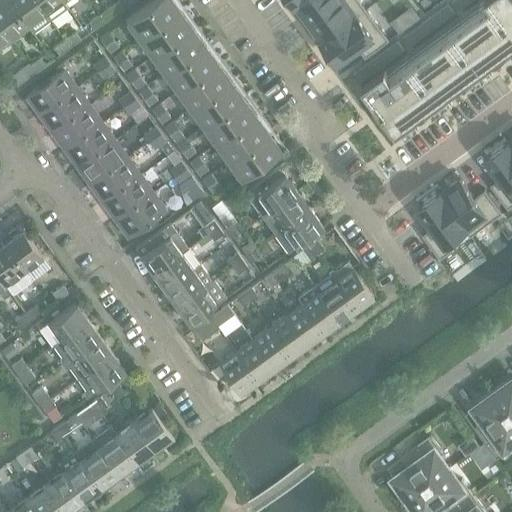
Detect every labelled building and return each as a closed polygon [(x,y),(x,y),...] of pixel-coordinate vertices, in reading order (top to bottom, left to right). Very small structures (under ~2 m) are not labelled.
[(18,37),(15,32),(26,24),(8,0),(0,0),(0,24),(12,41),(18,37)] [(35,0),(8,0),(26,24),(33,32),(50,20),(35,0)] [(35,0),(50,20),(67,7),(62,0),(35,0)] [(122,9),(128,4),(133,0),(117,0),(116,1),(122,9)] [(240,178),(258,165),(281,149),(172,0),(152,0),(125,20),(240,178)] [(297,0),(295,2),(296,1),(310,20),(337,0),(297,0)] [(360,0),(337,0),(310,20),(323,38),(322,39),(323,40),(367,8),(360,0)] [(384,68),(361,85),(395,131),(511,45),(511,0),(486,0),(489,5),(390,77),(384,68)] [(456,0),(451,0),(449,2),(456,12),(462,7),(456,0)] [(122,9),(116,1),(99,14),(104,21),(122,9)] [(449,2),(442,7),(449,16),(456,12),(449,2)] [(412,6),(405,12),(412,22),(419,17),(419,16),(412,6)] [(442,7),(436,11),(443,21),(449,16),(442,7)] [(367,8),(323,40),(338,60),(356,47),(358,45),(366,56),(368,54),(375,49),(381,44),(387,40),(389,39),(367,8)] [(436,11),(430,16),(437,25),(443,21),(436,11)] [(88,21),(94,29),(104,21),(99,14),(88,21)] [(430,16),(424,20),(431,30),(437,25),(430,16)] [(0,43),(3,41),(6,46),(12,41),(0,24),(0,43)] [(419,24),(413,28),(420,38),(426,34),(419,24)] [(413,28),(407,33),(414,43),(420,38),(413,28)] [(80,39),(75,31),(64,39),(69,47),(80,39)] [(114,39),(108,31),(99,38),(105,45),(114,39)] [(407,33),(400,37),(408,47),(414,43),(407,33)] [(400,37),(394,42),(401,52),(408,47),(400,37)] [(53,47),(58,55),(69,47),(64,39),(53,47)] [(110,53),(119,46),(114,39),(105,45),(110,53)] [(394,42),(388,47),(395,56),(401,52),(394,42)] [(388,47),(382,51),(389,61),(395,56),(388,47)] [(127,57),(121,49),(112,56),(118,63),(127,57)] [(104,55),(92,64),(98,71),(110,62),(104,55)] [(377,55),(371,59),(378,69),(384,64),(377,55)] [(40,57),(29,65),(35,73),(36,72),(46,65),(40,57)] [(132,64),(127,57),(118,63),(123,71),(132,64)] [(371,59),(365,64),(372,73),(378,69),(371,59)] [(103,79),(115,70),(110,62),(98,71),(103,79)] [(28,63),(10,76),(17,85),(35,73),(29,65),(28,63)] [(365,64),(358,68),(365,78),(372,73),(365,64)] [(134,66),(125,73),(131,80),(139,74),(134,66)] [(64,68),(25,96),(38,114),(77,86),(64,68)] [(358,68),(352,73),(359,82),(365,78),(358,68)] [(145,82),(139,74),(131,80),(136,88),(145,82)] [(147,84),(138,91),(143,98),(152,91),(147,84)] [(51,132),(90,104),(77,86),(38,114),(51,132)] [(130,89),(117,99),(123,106),(135,97),(130,89)] [(158,99),(152,91),(143,98),(149,106),(158,99)] [(137,123),(148,114),(135,97),(123,106),(129,114),(129,113),(137,123)] [(159,102),(150,108),(156,116),(165,109),(159,102)] [(63,149),(102,121),(90,104),(51,132),(63,149)] [(171,117),(165,109),(156,116),(162,123),(171,117)] [(169,134),(178,127),(172,119),(163,126),(169,134)] [(76,167),(115,139),(102,121),(63,149),(76,167)] [(141,146),(148,141),(160,132),(155,125),(142,134),(143,134),(136,139),(141,146)] [(183,134),(181,131),(178,127),(169,134),(174,141),(183,134)] [(166,155),(173,150),(160,132),(148,141),(154,149),(159,145),(166,155)] [(181,150),(190,144),(185,136),(176,143),(181,150)] [(89,184),(128,156),(115,139),(76,167),(89,184)] [(511,147),(507,141),(487,156),(501,176),(491,184),(508,207),(511,204),(511,147)] [(190,144),(181,150),(187,158),(196,152),(190,144)] [(203,162),(198,154),(188,161),(194,168),(203,162)] [(102,202),(140,174),(128,156),(89,184),(102,202)] [(181,161),(169,169),(174,176),(186,167),(181,161)] [(209,169),(203,162),(194,168),(199,176),(209,169)] [(279,166),(266,176),(248,188),(244,192),(262,217),(297,191),(279,166)] [(179,183),(191,175),(186,167),(174,176),(179,183)] [(216,180),(211,172),(201,179),(207,186),(216,180)] [(114,219),(153,191),(140,174),(102,202),(114,219)] [(440,190),(439,191),(471,234),(502,212),(485,188),(474,196),(460,177),(441,191),(440,190)] [(221,186),(216,180),(207,186),(212,193),(221,186)] [(127,237),(166,209),(153,191),(114,219),(127,237)] [(274,233),(274,234),(275,235),(311,209),(297,191),(262,217),(274,233)] [(439,191),(419,206),(434,226),(423,234),(440,257),(453,248),(447,240),(465,227),(470,235),(471,234),(439,191)] [(287,252),(296,246),(323,226),(311,209),(275,235),(287,252)] [(208,232),(218,225),(213,218),(203,225),(202,225),(197,229),(203,237),(208,233),(208,232)] [(145,241),(135,248),(140,255),(153,272),(188,247),(170,222),(145,241)] [(234,237),(243,230),(238,222),(228,229),(234,237)] [(43,257),(19,225),(0,238),(31,281),(50,267),(43,257)] [(216,238),(223,247),(230,242),(218,225),(208,232),(208,233),(213,240),(216,238)] [(31,281),(0,238),(0,277),(8,289),(12,294),(31,281)] [(316,239),(309,244),(316,254),(323,248),(316,239)] [(251,240),(241,247),(247,255),(256,248),(251,240)] [(316,254),(309,244),(302,249),(309,259),(316,254)] [(188,247),(189,247),(188,247),(153,272),(165,289),(200,264),(188,247)] [(251,261),(261,254),(256,248),(247,255),(251,261)] [(237,251),(227,259),(232,266),(242,259),(237,251)] [(237,273),(247,266),(242,259),(232,266),(237,273)] [(347,260),(335,269),(331,268),(328,270),(355,308),(373,295),(347,260)] [(283,263),(276,268),(283,277),(290,272),(283,263)] [(213,279),(211,280),(200,264),(165,289),(177,306),(213,279)] [(283,277),(276,268),(269,273),(276,283),(283,277)] [(313,284),(339,320),(355,308),(328,270),(329,273),(313,284)] [(8,289),(0,277),(0,290),(2,293),(8,289)] [(177,306),(189,323),(218,302),(217,302),(225,296),(213,279),(177,306)] [(68,292),(62,284),(51,292),(57,300),(68,292)] [(297,296),(322,332),(339,320),(313,284),(297,296)] [(250,286),(243,292),(250,301),(257,296),(250,286)] [(243,292),(236,297),(243,306),(250,301),(243,292)] [(297,296),(301,303),(285,315),(306,343),(322,332),(297,296)] [(39,329),(51,346),(53,345),(53,346),(88,320),(75,302),(39,329)] [(41,311),(36,304),(25,312),(30,319),(41,311)] [(217,310),(210,315),(217,325),(224,320),(217,310)] [(14,320),(19,327),(30,319),(25,312),(14,320)] [(217,325),(210,315),(193,328),(201,340),(219,327),(217,325)] [(269,327),(289,355),(306,343),(285,315),(269,327)] [(59,360),(62,364),(100,336),(88,320),(53,346),(60,356),(59,357),(59,360)] [(252,339),(273,367),(289,355),(269,327),(252,339)] [(68,366),(77,378),(112,353),(100,336),(62,364),(63,366),(67,367),(68,366)] [(236,351),(256,379),(273,367),(252,339),(236,351)] [(17,351),(10,342),(4,346),(0,349),(7,358),(17,351)] [(218,363),(239,392),(256,379),(236,351),(218,363)] [(96,390),(124,370),(112,353),(77,378),(84,389),(83,390),(84,394),(86,397),(96,390)] [(21,358),(12,365),(17,372),(26,365),(21,358)] [(35,376),(32,372),(26,365),(17,372),(25,383),(35,376)] [(511,415),(511,379),(509,382),(507,380),(494,390),(511,415)] [(110,388),(117,398),(125,392),(118,382),(110,388)] [(32,392),(35,397),(41,404),(50,398),(41,385),(32,392)] [(511,446),(511,443),(510,441),(511,440),(511,415),(494,390),(480,399),(481,402),(475,406),(485,419),(475,426),(497,457),(511,446)] [(106,405),(99,395),(92,401),(99,410),(106,405)] [(54,405),(55,404),(50,398),(41,404),(46,411),(53,421),(62,415),(54,405)] [(85,406),(92,415),(99,410),(92,401),(85,406)] [(171,435),(151,407),(133,420),(153,448),(158,444),(160,448),(174,439),(171,435)] [(153,448),(133,420),(115,433),(135,461),(153,448)] [(71,430),(64,421),(57,426),(64,436),(71,430)] [(50,431),(57,441),(64,436),(57,426),(50,431)] [(98,445),(118,473),(135,461),(115,433),(98,445)] [(399,482),(397,484),(407,497),(449,467),(439,454),(443,451),(431,434),(400,457),(408,467),(395,476),(399,482)] [(116,481),(113,477),(118,473),(98,445),(92,437),(74,450),(100,486),(103,490),(116,481)] [(480,444),(475,437),(467,443),(472,450),(480,444)] [(485,441),(473,450),(482,463),(494,454),(485,441)] [(36,456),(29,446),(22,451),(29,461),(36,456)] [(57,463),(63,471),(83,498),(100,486),(74,450),(57,463)] [(15,456),(22,466),(29,461),(22,451),(15,456)] [(419,509),(420,511),(428,511),(436,506),(440,511),(448,511),(474,494),(462,478),(459,480),(449,467),(407,497),(417,511),(419,509)] [(83,498),(63,471),(45,484),(65,511),(72,511),(81,506),(78,502),(83,498)] [(498,476),(504,484),(511,478),(506,471),(498,476)] [(64,511),(65,511),(45,484),(28,496),(39,511),(64,511)] [(481,511),(485,509),(474,494),(448,511),(481,511)] [(39,511),(28,496),(10,509),(12,511),(39,511)]
